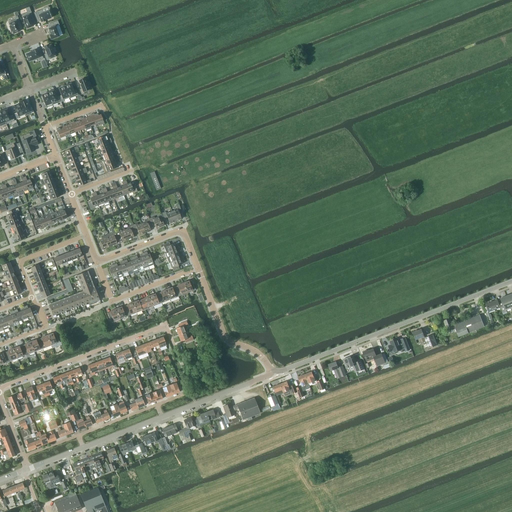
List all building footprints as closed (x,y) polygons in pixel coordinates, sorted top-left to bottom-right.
[(45,21),(51,18),(48,11),(38,15),(37,12),(34,13),(36,19),(39,18),(40,21),(44,20),(45,21)] [(33,26),(30,19),(33,18),(31,12),(28,13),(29,15),(23,18),(26,26),(25,26),(26,27),(26,26),(27,28),(29,27),(30,28),(33,26)] [(16,33),(20,31),(19,28),(22,26),(19,21),(16,22),(18,25),(7,29),(10,36),(17,34),(16,33)] [(48,30),(50,37),(53,36),(54,39),(62,36),(60,31),(58,32),(55,24),(49,26),(50,29),(48,30)] [(48,45),(44,47),(48,55),(45,56),(47,62),(50,61),(49,58),(55,55),(51,45),(49,46),(48,45)] [(32,50),(26,53),(29,60),(39,56),(40,59),(43,58),(41,52),(38,53),(37,50),(33,51),(32,50)] [(85,78),(79,81),(82,88),(79,89),(82,95),(84,94),(84,92),(89,89),(85,78)] [(71,84),(65,86),(69,96),(75,94),(76,96),(78,95),(76,90),(73,91),(71,84)] [(65,86),(59,88),(62,95),(59,96),(61,102),(64,101),(63,98),(69,96),(65,86)] [(54,91),(48,93),(52,103),(58,101),(58,103),(61,102),(59,96),(56,97),(54,91)] [(48,93),(42,95),(45,102),(42,103),(44,108),(47,107),(46,105),(52,103),(48,93)] [(26,100),(20,103),(21,103),(25,113),(30,111),(31,113),(34,112),(32,107),(29,108),(26,100)] [(21,103),(15,105),(17,112),(14,113),(17,119),(20,118),(19,116),(25,113),(21,103)] [(7,109),(1,112),(5,122),(11,119),(12,122),(15,121),(13,115),(10,116),(7,109)] [(93,113),(91,114),(95,124),(100,122),(101,123),(102,124),(104,123),(101,115),(98,116),(97,113),(94,115),(93,113)] [(89,116),(87,117),(90,126),(95,124),(91,114),(89,115),(89,116)] [(83,117),(81,118),(85,128),(90,126),(87,117),(84,118),(83,117)] [(79,120),(76,121),(80,130),(85,128),(81,118),(79,119),(79,120)] [(73,121),(71,122),(75,132),(80,130),(76,121),(74,122),(73,121)] [(69,124),(66,125),(70,134),(71,136),(76,134),(75,132),(71,122),(69,123),(69,124)] [(63,125),(61,126),(65,136),(70,134),(66,125),(64,126),(63,125)] [(66,138),(65,136),(61,126),(59,127),(59,128),(56,129),(57,132),(54,133),(58,142),(61,140),(66,138)] [(96,144),(97,146),(99,145),(109,141),(108,139),(107,139),(106,136),(97,140),(98,143),(96,144)] [(29,138),(22,141),(27,153),(34,150),(33,146),(38,144),(35,137),(30,139),(29,138)] [(110,143),(109,141),(99,145),(101,150),(110,147),(108,144),(110,143)] [(5,151),(9,160),(17,157),(17,156),(20,154),(16,143),(15,143),(15,142),(13,142),(14,143),(11,145),(12,148),(5,151)] [(64,155),(65,157),(75,153),(74,150),(78,148),(77,146),(64,151),(66,155),(64,155)] [(100,156),(103,155),(113,151),(112,149),(111,150),(110,147),(101,150),(99,151),(99,152),(99,153),(99,154),(100,155),(100,156)] [(113,151),(103,155),(105,160),(113,157),(112,154),(113,153),(113,151)] [(70,162),(81,158),(81,156),(77,157),(75,153),(65,157),(66,160),(68,159),(69,163),(70,162)] [(115,160),(113,157),(105,160),(102,161),(103,162),(102,162),(103,164),(104,164),(104,166),(117,161),(116,159),(115,160)] [(69,167),(70,169),(79,165),(80,165),(78,162),(82,160),(81,158),(70,162),(69,163),(70,166),(69,167)] [(117,161),(104,166),(106,170),(106,171),(107,173),(110,172),(110,170),(117,167),(116,164),(117,163),(117,161)] [(74,174),(79,172),(85,170),(86,170),(85,168),(81,169),(80,165),(79,165),(70,169),(71,172),(72,171),(74,174)] [(53,169),(41,174),(43,179),(51,176),(50,173),(54,172),(53,169)] [(74,179),(75,181),(84,177),(83,173),(87,172),(86,170),(85,170),(79,172),(74,174),(75,178),(74,179)] [(154,172),(150,173),(156,190),(161,188),(154,172)] [(23,178),(22,175),(20,176),(22,182),(19,183),(23,192),(28,190),(23,178)] [(51,176),(43,179),(40,180),(42,185),(45,184),(57,180),(56,177),(52,179),(51,176)] [(33,188),(30,179),(27,180),(25,177),(23,178),(28,190),(33,188)] [(91,182),(90,181),(90,179),(86,181),(84,177),(75,181),(76,183),(77,183),(78,186),(91,182)] [(23,192),(19,183),(17,184),(15,179),(12,180),(13,181),(18,194),(23,192)] [(57,180),(45,184),(47,189),(55,186),(54,183),(58,182),(57,180)] [(133,193),(137,192),(134,185),(131,186),(130,183),(127,184),(126,180),(123,181),(128,193),(132,192),(133,193)] [(18,194),(13,181),(11,182),(12,186),(9,187),(13,195),(14,197),(19,195),(18,194)] [(123,195),(128,193),(123,181),(121,182),(123,186),(120,187),(123,195)] [(118,197),(123,195),(120,187),(117,188),(115,182),(113,183),(118,197)] [(113,199),(118,197),(113,183),(110,184),(113,189),(110,190),(113,199)] [(13,195),(9,187),(6,188),(5,184),(3,185),(8,197),(13,195)] [(55,186),(47,189),(48,194),(60,190),(60,187),(56,189),(55,186)] [(108,201),(113,199),(110,190),(107,192),(106,188),(104,189),(108,201)] [(103,203),(108,201),(104,189),(101,190),(103,193),(100,194),(103,203)] [(61,192),(60,190),(48,194),(50,199),(59,196),(58,193),(61,192)] [(96,192),(94,193),(98,205),(103,203),(100,194),(97,195),(96,192)] [(98,205),(94,193),(91,194),(93,197),(90,198),(91,201),(88,202),(91,210),(95,208),(94,207),(98,205)] [(177,209),(172,211),(176,221),(181,219),(178,211),(181,210),(179,204),(176,206),(177,209)] [(58,211),(62,220),(64,220),(64,219),(67,217),(63,209),(64,208),(63,205),(61,206),(61,208),(58,209),(58,211)] [(9,214),(6,215),(8,220),(18,217),(16,212),(19,211),(18,208),(8,211),(9,214)] [(58,211),(53,213),(57,221),(59,220),(60,221),(62,220),(58,211)] [(176,221),(172,211),(166,213),(165,212),(162,213),(164,218),(167,217),(169,223),(176,221)] [(53,213),(48,215),(52,224),(54,223),(54,222),(57,221),(53,213)] [(48,215),(43,217),(47,225),(49,224),(50,225),(52,224),(48,215)] [(18,217),(8,220),(10,225),(19,222),(18,217)] [(43,217),(38,219),(42,228),(44,227),(44,226),(47,225),(43,217)] [(154,217),(149,218),(152,226),(154,225),(156,229),(164,226),(161,218),(159,219),(158,217),(154,218),(154,217)] [(145,222),(141,224),(145,233),(150,231),(149,227),(152,226),(149,218),(144,220),(145,222)] [(38,219),(33,221),(36,229),(39,228),(40,229),(42,228),(38,219)] [(19,222),(10,225),(12,230),(21,227),(19,222)] [(137,223),(132,225),(135,232),(137,231),(139,235),(145,233),(141,224),(138,225),(137,223)] [(128,229),(125,230),(128,239),(134,237),(132,233),(135,232),(132,225),(127,227),(128,229)] [(21,227),(12,230),(14,236),(23,232),(21,227)] [(120,229),(115,231),(120,243),(128,239),(125,230),(121,231),(120,229)] [(115,231),(107,234),(111,246),(120,243),(115,231)] [(25,237),(23,232),(14,236),(15,238),(16,237),(17,240),(25,237)] [(107,234),(98,238),(103,249),(111,246),(107,234)] [(168,252),(179,247),(177,245),(175,246),(174,244),(170,245),(169,242),(163,245),(164,248),(166,247),(168,252)] [(168,252),(165,253),(167,258),(170,257),(178,254),(177,252),(180,251),(179,248),(179,247),(168,252)] [(74,250),(69,252),(72,259),(72,260),(77,258),(77,257),(74,250)] [(69,252),(64,254),(67,262),(72,260),(72,259),(69,252)] [(147,264),(152,262),(149,254),(147,255),(146,252),(143,253),(147,264)] [(142,266),(147,264),(143,253),(140,254),(141,257),(139,258),(142,266)] [(179,256),(178,254),(170,257),(167,258),(169,263),(183,257),(181,255),(179,256)] [(59,256),(54,258),(57,266),(62,264),(61,263),(59,256)] [(133,257),(137,268),(142,266),(139,258),(137,259),(136,256),(133,257)] [(132,270),(137,268),(133,257),(130,258),(131,261),(129,262),(132,270)] [(169,263),(171,268),(172,268),(173,270),(179,268),(178,265),(182,264),(181,262),(184,261),(183,258),(183,257),(169,263)] [(123,261),(127,272),(132,270),(129,262),(127,263),(126,260),(123,261)] [(122,274),(127,272),(123,261),(120,262),(121,265),(119,266),(122,274)] [(113,265),(117,276),(122,274),(119,266),(117,267),(116,264),(113,265)] [(118,278),(117,276),(113,265),(112,265),(113,265),(110,266),(111,269),(109,270),(113,280),(118,278)] [(86,271),(80,274),(74,276),(75,278),(77,278),(78,280),(86,277),(88,276),(86,271)] [(13,272),(6,275),(8,280),(15,277),(13,272)] [(77,284),(78,286),(91,282),(88,276),(86,277),(78,280),(79,283),(77,284)] [(15,277),(8,280),(10,285),(17,282),(15,277)] [(43,279),(36,282),(38,287),(46,284),(43,279)] [(183,282),(182,282),(187,293),(195,290),(192,280),(189,281),(186,282),(186,281),(183,283),(183,282)] [(91,282),(78,286),(79,288),(81,288),(82,291),(84,290),(92,287),(91,282)] [(177,286),(175,287),(178,296),(187,293),(182,282),(183,283),(180,284),(177,285),(177,286)] [(46,284),(38,287),(40,292),(47,290),(48,290),(46,284)] [(19,288),(12,290),(14,295),(21,293),(19,287),(19,288)] [(95,287),(89,290),(94,302),(99,300),(95,287)] [(166,289),(170,300),(178,296),(175,287),(172,288),(172,287),(169,288),(166,289)] [(161,292),(158,293),(162,303),(170,300),(166,289),(163,290),(163,291),(160,292),(161,292)] [(47,290),(40,292),(42,298),(50,295),(48,290),(47,290)] [(89,290),(84,292),(88,301),(88,302),(89,304),(94,302),(89,290)] [(84,292),(79,294),(84,306),(86,305),(86,303),(88,302),(88,301),(84,292)] [(149,295),(153,306),(162,303),(158,293),(155,294),(152,295),(152,294),(149,296),(149,295)] [(79,294),(74,295),(78,305),(81,305),(82,307),(84,306),(79,294)] [(74,295),(69,297),(74,309),(74,310),(76,309),(76,306),(78,305),(74,295)] [(153,306),(149,295),(149,296),(146,297),(144,298),(144,299),(141,300),(145,309),(153,306)] [(511,307),(506,295),(501,298),(502,301),(499,302),(500,304),(499,304),(500,307),(503,314),(504,314),(503,312),(507,310),(506,309),(511,307)] [(69,297),(64,299),(68,308),(68,309),(71,308),(72,311),(74,310),(74,309),(69,297)] [(64,299),(59,301),(64,313),(64,314),(66,313),(65,310),(68,309),(68,308),(64,299)] [(132,302),(136,313),(145,309),(141,300),(138,301),(138,300),(136,301),(135,301),(132,302)] [(497,300),(486,304),(489,311),(500,307),(499,304),(497,300)] [(59,301),(54,303),(58,312),(58,313),(61,312),(62,315),(64,314),(64,313),(59,301)] [(127,305),(124,306),(128,316),(136,313),(132,302),(129,303),(129,304),(127,305)] [(54,303),(49,305),(54,318),(56,317),(55,314),(58,313),(58,312),(54,303)] [(26,306),(23,307),(28,318),(33,315),(30,308),(28,309),(26,306)] [(115,308),(120,319),(128,316),(124,306),(122,307),(121,307),(119,308),(118,307),(116,308),(115,308)] [(28,318),(23,307),(20,308),(22,311),(20,312),(23,320),(28,318)] [(120,319),(115,308),(115,309),(113,310),(110,311),(110,312),(107,313),(111,323),(120,319)] [(18,321),(23,320),(20,312),(17,313),(16,310),(13,311),(18,321)] [(19,324),(18,321),(13,311),(10,312),(12,315),(10,316),(9,316),(13,323),(14,326),(19,324)] [(4,318),(7,325),(13,323),(9,316),(10,316),(9,314),(4,316),(4,318)] [(1,315),(0,315),(0,321),(4,330),(9,328),(7,325),(4,318),(2,318),(1,315)] [(480,315),(455,325),(456,328),(459,336),(484,327),(480,315)] [(450,318),(444,321),(448,331),(456,328),(455,325),(453,326),(450,318)] [(177,328),(179,334),(186,331),(184,326),(188,324),(186,321),(179,323),(180,326),(177,328)] [(421,329),(413,332),(415,339),(421,337),(422,341),(425,340),(425,337),(421,329)] [(186,331),(179,334),(181,340),(185,339),(186,342),(193,339),(192,335),(188,336),(186,331)] [(59,342),(56,332),(55,333),(50,335),(50,334),(47,335),(51,345),(59,342)] [(433,334),(425,337),(425,340),(422,341),(424,344),(427,343),(429,348),(437,345),(433,334)] [(51,345),(47,335),(44,336),(44,337),(39,339),(43,349),(51,345)] [(164,336),(157,339),(160,348),(167,345),(164,336)] [(391,344),(388,346),(390,351),(393,350),(394,353),(401,350),(402,352),(405,351),(405,352),(410,350),(405,337),(400,339),(401,340),(398,341),(398,338),(390,341),(391,344)] [(43,349),(39,339),(38,339),(34,341),(33,340),(30,341),(34,352),(43,349)] [(157,339),(150,341),(152,347),(156,346),(160,355),(163,354),(160,348),(157,339)] [(34,352),(30,341),(27,342),(27,344),(22,346),(22,345),(22,346),(26,355),(34,352)] [(150,341),(142,345),(146,356),(148,359),(150,358),(147,352),(153,350),(152,347),(150,341)] [(146,356),(142,345),(135,347),(136,350),(133,351),(137,360),(140,359),(139,356),(143,354),(144,357),(146,356)] [(16,347),(13,348),(17,358),(26,355),(22,346),(17,348),(16,347)] [(6,352),(5,352),(9,362),(17,358),(13,348),(10,349),(11,350),(6,352)] [(129,348),(122,351),(125,359),(127,362),(129,362),(128,358),(133,356),(129,348)] [(367,350),(363,352),(365,357),(365,358),(367,358),(367,360),(372,358),(372,359),(374,358),(377,366),(385,363),(382,354),(376,356),(373,349),(368,351),(367,350)] [(118,362),(125,359),(122,351),(115,353),(118,362)] [(0,354),(0,363),(1,365),(9,362),(5,352),(0,354)] [(354,356),(343,359),(346,366),(347,365),(348,368),(353,366),(353,367),(355,366),(357,372),(364,369),(361,360),(356,362),(354,356)] [(110,357),(103,360),(106,369),(113,366),(110,357)] [(103,360),(96,362),(98,368),(99,370),(101,376),(108,373),(106,369),(103,360)] [(96,362),(89,365),(92,374),(95,373),(95,371),(99,370),(98,368),(96,362)] [(336,362),(329,365),(331,370),(334,369),(336,374),(340,373),(342,377),(346,376),(343,366),(338,368),(336,362)] [(80,367),(73,370),(75,375),(78,382),(81,381),(78,374),(82,373),(80,367)] [(73,370),(67,372),(71,384),(73,388),(75,388),(71,377),(75,375),(73,370)] [(67,372),(60,375),(62,380),(66,378),(69,385),(71,384),(67,372)] [(312,372),(305,374),(309,383),(317,381),(315,376),(314,377),(312,372)] [(300,398),(304,396),(302,389),(305,388),(306,387),(305,385),(309,383),(305,374),(298,377),(300,382),(301,382),(302,386),(296,388),(300,398)] [(62,380),(60,375),(53,377),(55,383),(60,381),(62,388),(65,387),(62,380)] [(139,386),(141,389),(144,388),(139,376),(136,377),(139,386)] [(322,380),(317,382),(320,391),(325,389),(322,380)] [(50,381),(43,383),(48,395),(50,394),(48,391),(47,388),(52,387),(50,381)] [(287,381),(280,384),(283,392),(286,390),(288,395),(294,393),(292,389),(290,390),(289,387),(287,381)] [(48,395),(43,383),(36,386),(38,392),(43,390),(44,394),(45,396),(48,395)] [(175,383),(169,385),(171,389),(173,394),(179,392),(175,383)] [(280,384),(273,387),(276,392),(277,395),(283,392),(280,384)] [(32,386),(26,389),(30,400),(34,399),(34,400),(39,398),(36,392),(34,393),(32,386)] [(171,389),(164,391),(166,397),(173,394),(171,389)] [(159,390),(152,393),(155,401),(162,399),(159,390)] [(8,397),(10,403),(17,400),(17,399),(21,398),(21,399),(22,398),(26,397),(24,391),(19,393),(19,394),(16,396),(15,394),(8,397)] [(155,401),(152,393),(150,393),(147,394),(147,395),(146,395),(147,398),(146,398),(149,404),(155,401)] [(275,395),(268,398),(273,409),(280,407),(275,395)] [(145,405),(141,397),(139,398),(135,400),(135,399),(135,400),(138,408),(145,405)] [(10,403),(13,409),(20,406),(19,403),(23,401),(22,398),(21,399),(17,400),(10,403)] [(254,398),(244,402),(249,417),(260,413),(254,398)] [(138,408),(135,400),(131,401),(132,404),(129,405),(132,410),(138,408)] [(120,414),(127,411),(124,401),(116,404),(120,414)] [(243,420),(249,417),(244,402),(237,404),(243,420)] [(28,403),(23,405),(26,413),(31,411),(28,403)] [(231,403),(224,406),(226,413),(223,415),(226,424),(230,423),(228,417),(235,414),(231,403)] [(120,414),(116,404),(110,406),(114,416),(120,414)] [(20,406),(13,409),(15,415),(22,412),(21,410),(24,409),(23,405),(20,406)] [(213,410),(206,412),(207,413),(209,420),(219,416),(217,409),(213,411),(213,410)] [(101,415),(103,420),(110,418),(108,412),(107,412),(106,410),(104,411),(105,413),(101,415)] [(198,420),(196,421),(197,425),(197,426),(210,421),(209,420),(207,413),(200,415),(201,417),(200,417),(200,416),(197,418),(198,420)] [(95,417),(97,423),(103,420),(101,415),(98,416),(97,414),(94,415),(95,417)] [(87,420),(84,421),(86,427),(93,425),(91,419),(90,419),(89,417),(86,418),(87,420)] [(191,418),(184,421),(187,427),(188,427),(188,428),(197,425),(196,421),(195,419),(192,420),(191,418)] [(86,427),(84,421),(80,423),(79,420),(76,421),(77,424),(79,430),(86,427)] [(68,427),(65,429),(67,435),(73,432),(71,427),(70,424),(67,425),(68,427)] [(175,424),(168,426),(172,434),(178,432),(177,429),(175,424)] [(172,434),(168,426),(162,429),(164,434),(165,434),(166,437),(172,434)] [(60,428),(57,429),(58,431),(58,432),(60,437),(67,435),(65,429),(61,430),(60,428)] [(51,435),(47,437),(49,442),(57,440),(55,434),(54,434),(53,431),(50,432),(51,435)] [(40,436),(41,439),(43,445),(49,442),(47,437),(46,432),(39,435),(40,436)] [(154,432),(148,435),(151,443),(157,440),(156,438),(156,437),(154,432)] [(2,445),(5,444),(10,442),(8,435),(0,438),(0,440),(1,441),(2,445)] [(151,443),(148,435),(141,437),(143,443),(144,443),(145,445),(151,443)] [(41,439),(34,442),(36,447),(43,445),(41,439)] [(27,444),(26,445),(29,450),(36,447),(34,442),(30,443),(29,440),(26,441),(27,444)] [(132,441),(125,443),(128,451),(131,450),(132,451),(136,450),(135,446),(134,446),(132,441)] [(13,449),(10,442),(5,444),(7,451),(13,449)] [(125,453),(128,451),(125,443),(119,446),(121,451),(122,451),(123,455),(126,454),(125,453)] [(113,472),(117,470),(114,463),(113,460),(118,458),(114,448),(107,451),(112,463),(109,464),(113,472)] [(7,451),(5,452),(1,453),(2,456),(5,454),(7,458),(10,457),(10,458),(16,455),(13,449),(7,451)] [(97,455),(92,456),(95,463),(96,466),(98,466),(98,467),(101,465),(100,463),(97,455)] [(87,458),(91,468),(96,466),(95,463),(92,456),(87,458)] [(91,468),(87,458),(83,460),(87,471),(92,469),(91,468)] [(83,460),(78,462),(82,473),(87,471),(83,460)] [(82,473),(78,462),(73,464),(77,475),(82,473)] [(53,472),(48,474),(53,488),(56,487),(55,484),(60,481),(58,475),(54,476),(53,472)] [(48,474),(43,476),(45,483),(48,482),(50,489),(53,488),(48,474)] [(23,483),(16,485),(18,491),(25,488),(23,483)] [(16,485),(9,488),(11,493),(11,494),(18,491),(16,485)] [(3,491),(5,496),(11,494),(11,493),(9,488),(3,491)] [(87,511),(107,511),(98,488),(80,495),(87,511)] [(55,504),(58,511),(65,511),(66,511),(67,511),(68,511),(74,510),(74,509),(78,507),(81,506),(75,492),(68,495),(69,498),(55,504)]
